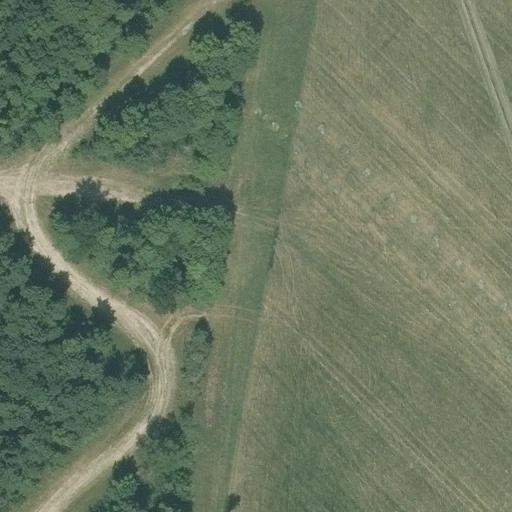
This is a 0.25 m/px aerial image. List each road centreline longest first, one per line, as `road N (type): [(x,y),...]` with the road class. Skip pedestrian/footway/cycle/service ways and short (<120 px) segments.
road 1 (unknown): [(45,511),(155,409),(160,381),(71,284),(29,225),(16,180)]
road 2 (unknown): [(16,180),(215,0)]
